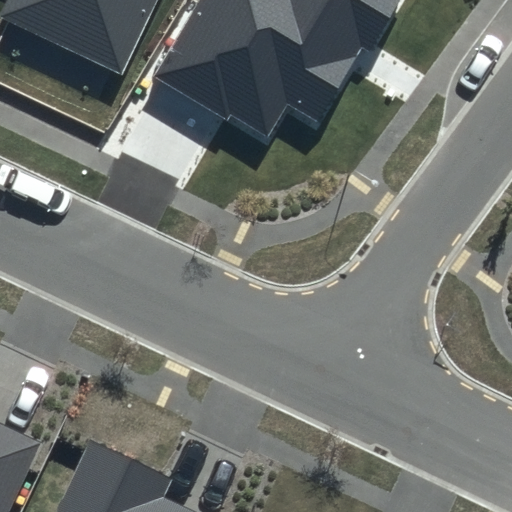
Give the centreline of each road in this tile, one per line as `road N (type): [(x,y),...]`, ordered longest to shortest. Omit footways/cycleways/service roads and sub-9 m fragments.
road 1 (residential): [(0,222),(318,373)]
road 2 (residential): [(318,373),(511,111)]
road 3 (residential): [(318,373),(511,464)]
